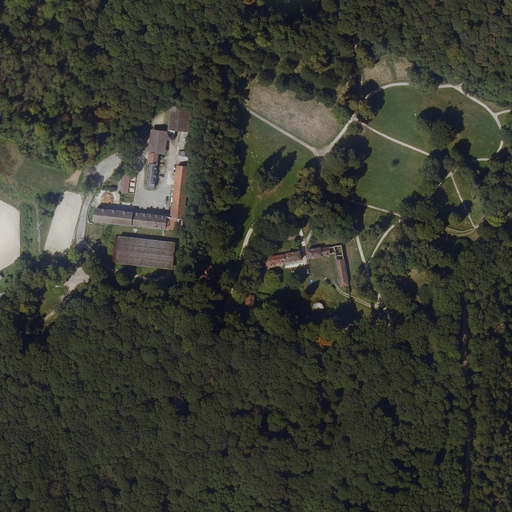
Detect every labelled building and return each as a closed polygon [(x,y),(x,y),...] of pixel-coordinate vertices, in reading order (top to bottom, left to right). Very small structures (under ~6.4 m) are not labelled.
[(188,133),(191,109),(176,106),(172,105),(169,131),(181,132),(188,133)] [(168,134),(152,132),(149,154),(159,155),(165,156),(167,141),(168,134)] [(186,158),(188,133),(181,132),(179,158),(186,158)] [(176,135),(168,134),(167,141),(175,142),(176,135)] [(148,165),(149,165),(146,189),(154,190),(159,155),(149,154),(148,165)] [(177,221),(184,221),(191,159),(186,158),(179,158),(172,219),(96,212),(95,224),(176,232),(177,221)] [(126,172),(120,175),(118,194),(128,195),(131,173),(126,172)] [(178,246),(119,240),(116,266),(176,272),(178,246)] [(341,286),(349,285),(342,244),(307,251),(309,259),(335,254),(341,286)] [(301,252),(265,258),(267,266),(302,260),(301,252)] [(212,265),(208,258),(204,260),(206,264),(205,265),(210,274),(207,276),(210,280),(212,278),(215,282),(219,279),(217,276),(222,273),(219,268),(217,270),(213,264),(212,265)] [(263,268),(259,268),(255,294),(246,294),(245,304),(258,304),(263,268)]
